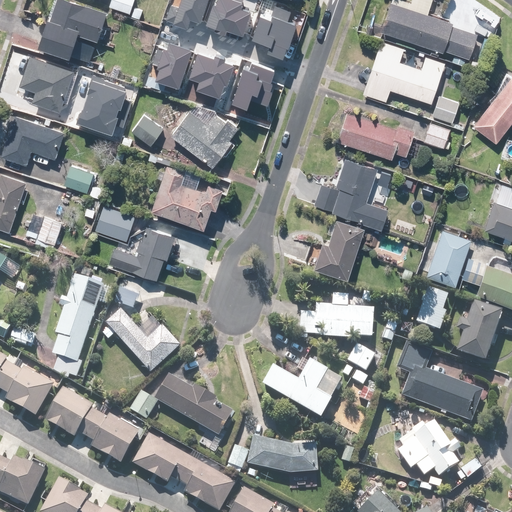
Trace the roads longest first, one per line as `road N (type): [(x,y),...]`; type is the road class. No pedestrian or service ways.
road 1 (residential): [(267,212),(268,266),(251,322),(228,324),(217,309),(229,257),(245,234)]
road 2 (residential): [(339,0),(267,212)]
road 3 (residential): [(0,417),(183,511)]
